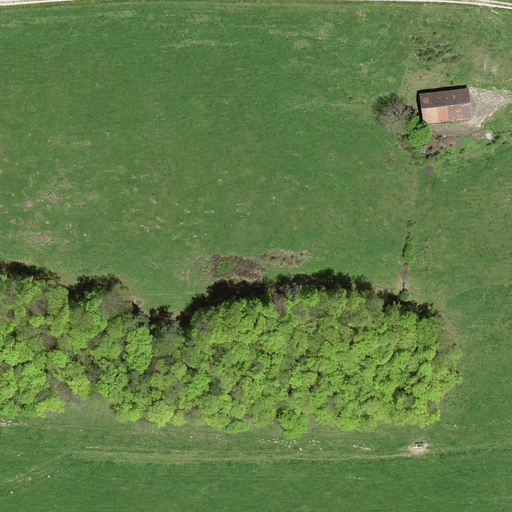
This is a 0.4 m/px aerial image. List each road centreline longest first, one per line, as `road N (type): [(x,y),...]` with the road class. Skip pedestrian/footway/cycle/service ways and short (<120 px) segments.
road 1 (track): [(0,492),(89,454),(355,456),(511,438)]
road 2 (track): [(511,7),(453,0),(0,2)]
